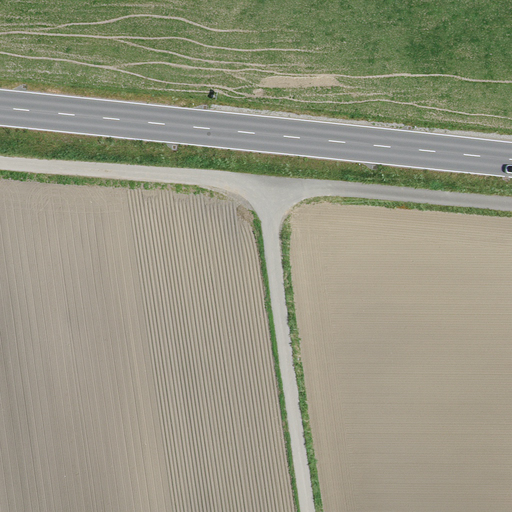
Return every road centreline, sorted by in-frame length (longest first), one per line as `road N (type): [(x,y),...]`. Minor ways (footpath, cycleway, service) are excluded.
road 1 (primary): [(511,155),(0,105)]
road 2 (track): [(262,184),(308,511)]
